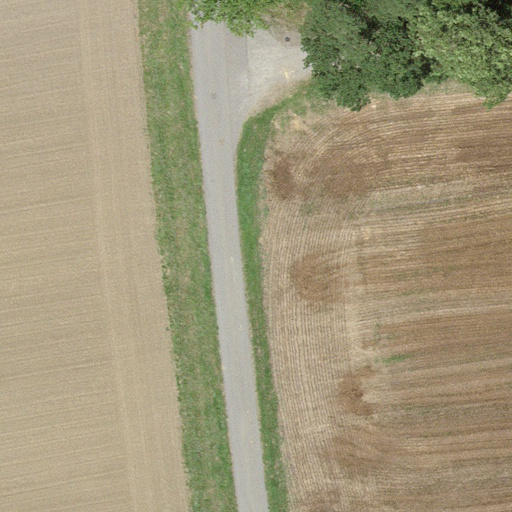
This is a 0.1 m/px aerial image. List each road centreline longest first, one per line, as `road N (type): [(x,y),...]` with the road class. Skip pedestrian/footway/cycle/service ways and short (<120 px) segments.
road 1 (unclassified): [(256,511),(216,0)]
road 2 (track): [(511,40),(217,68)]
